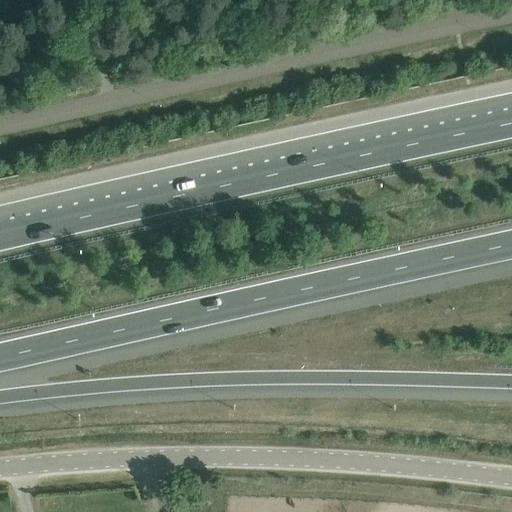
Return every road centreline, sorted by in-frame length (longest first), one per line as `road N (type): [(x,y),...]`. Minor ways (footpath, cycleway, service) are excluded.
road 1 (motorway): [(0,359),(511,245)]
road 2 (motorway): [(511,125),(0,238)]
road 3 (unclassified): [(0,126),(511,15)]
road 4 (unclassified): [(511,479),(211,457),(0,470)]
road 5 (motorway): [(0,398),(236,383),(511,385)]
